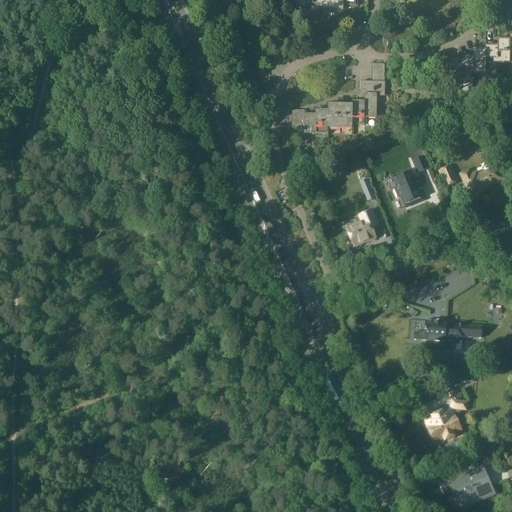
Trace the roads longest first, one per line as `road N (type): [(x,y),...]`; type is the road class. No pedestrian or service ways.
road 1 (track): [(69,0),(26,153),(16,511)]
road 2 (primary): [(302,312),(162,0)]
road 3 (track): [(302,312),(0,433)]
road 4 (residential): [(335,296),(276,149),(274,114),(283,79),(298,64),(366,54)]
road 5 (primary): [(392,511),(302,312)]
road 6 (residential): [(335,296),(502,228)]
road 7 (residential): [(511,13),(476,35),(420,52),(366,54)]
